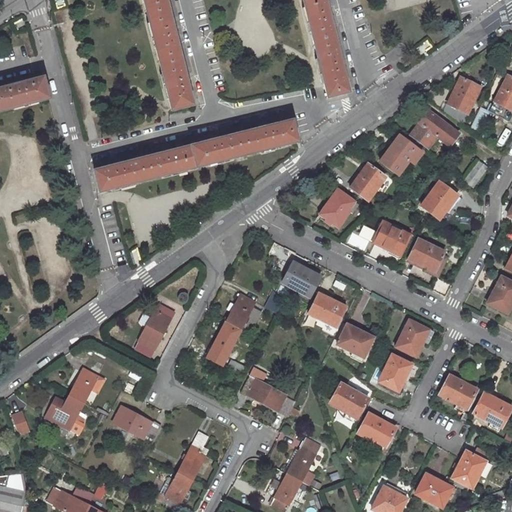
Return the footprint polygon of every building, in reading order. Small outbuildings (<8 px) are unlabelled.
[(140,0),(170,116),(191,110),(186,90),(184,83),(172,39),(171,32),(162,0),(140,0)] [(300,0),(325,97),(346,92),(340,70),(338,63),(327,18),(325,11),(322,0),(300,0)] [(511,81),(503,77),(484,113),(504,123),(511,107),(511,81)] [(0,112),(50,100),(44,79),(24,84),(23,81),(17,83),(17,85),(0,89),(0,112)] [(468,103),(476,89),(456,79),(439,112),(459,125),(470,104),(468,103)] [(451,135),(422,114),(405,137),(423,150),(431,140),(442,148),(451,135)] [(111,166),(90,170),(95,192),(294,145),(289,125),(265,130),(259,132),(213,142),(208,143),(168,152),(161,154),(116,164),(111,166)] [(409,151),(392,140),(375,164),(393,177),(405,160),(403,159),(409,151)] [(403,159),(405,160),(408,162),(414,155),(409,151),(403,159)] [(479,169),(474,165),(464,178),(470,182),(479,169)] [(380,179),(361,166),(344,190),(362,203),(380,179)] [(457,199),(435,183),(416,207),(434,220),(441,211),(446,215),(457,199)] [(349,203),(332,191),(314,215),(332,229),(344,212),(342,211),(349,203)] [(342,211),(344,212),(348,215),(354,207),(349,203),(342,211)] [(405,235),(378,222),(369,242),(395,256),(405,235)] [(440,252),(413,239),(403,259),(420,268),(421,266),(430,271),(436,260),(440,252)] [(511,247),(501,268),(511,273),(511,247)] [(440,262),(436,260),(430,271),(421,266),(420,268),(419,271),(432,278),(440,262)] [(293,263),(282,284),(296,291),(308,298),(319,277),(293,263)] [(126,272),(124,265),(116,267),(118,274),(126,272)] [(511,294),(511,284),(496,277),(482,303),(502,314),(511,294)] [(426,290),(440,298),(447,285),(432,278),(426,290)] [(274,291),(266,308),(277,313),(284,299),(274,291)] [(305,302),(308,298),(296,291),(294,296),(305,302)] [(243,325),(254,303),(240,295),(228,318),(243,325)] [(346,307),(320,295),(309,315),(324,322),(321,327),(333,333),(346,307)] [(168,315),(152,306),(129,351),(145,359),(168,315)] [(228,318),(212,350),(226,358),(243,325),(228,318)] [(436,334),(410,321),(397,348),(418,358),(426,343),(430,345),(436,334)] [(374,337),(347,324),(337,345),(352,352),(363,358),(374,337)] [(226,358),(212,350),(207,359),(227,370),(232,361),(226,358)] [(361,362),(363,358),(352,352),(349,357),(361,362)] [(414,366),(393,355),(380,383),(400,393),(408,378),(414,366)] [(238,371),(232,361),(227,370),(233,380),(238,371)] [(414,366),(408,378),(412,380),(418,368),(414,366)] [(258,384),(263,375),(249,368),(235,393),(284,418),(292,403),(281,398),(282,396),(258,384)] [(77,371),(65,395),(80,403),(87,391),(93,394),(100,380),(94,377),(84,371),(82,374),(77,371)] [(471,389),(444,375),(433,396),(460,409),(471,389)] [(360,400),(333,386),(322,407),(338,415),(349,421),(360,400)] [(506,407),(479,393),(468,413),(486,422),(495,427),(506,407)] [(41,417),(51,423),(65,431),(80,403),(65,395),(61,403),(51,398),(41,417)] [(458,414),(460,409),(450,404),(448,409),(458,414)] [(156,427),(117,406),(108,422),(147,444),(156,427)] [(19,411),(9,416),(15,429),(22,434),(24,433),(25,425),(19,411)] [(368,445),(377,450),(389,428),(363,413),(352,433),(369,442),(368,445)] [(347,426),(349,421),(338,415),(336,420),(347,426)] [(493,432),(495,427),(486,422),(483,427),(493,432)] [(203,437),(194,432),(172,472),(187,480),(200,457),(193,454),(203,437)] [(315,446),(300,438),(281,473),(295,481),(315,446)] [(480,462),(459,451),(445,478),(447,479),(445,484),(459,491),(462,487),(465,489),(480,462)] [(485,465),(480,462),(473,474),(478,476),(485,465)] [(156,503),(171,511),(187,480),(172,472),(168,480),(163,477),(158,487),(163,489),(156,503)] [(0,473),(0,511),(17,511),(22,490),(1,485),(4,473),(0,473)] [(281,473),(264,505),(277,511),(278,511),(295,481),(281,473)] [(439,500),(446,489),(419,474),(409,495),(435,509),(439,500)] [(366,508),(374,511),(394,511),(402,499),(378,486),(366,508)] [(80,511),(84,506),(49,487),(41,501),(59,511),(80,511)] [(450,491),(446,489),(439,500),(444,503),(450,491)]
